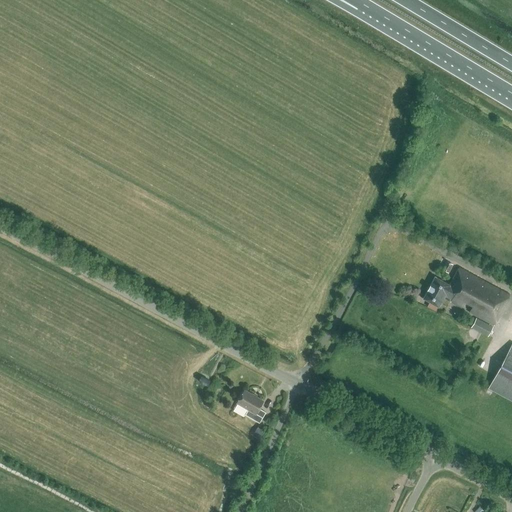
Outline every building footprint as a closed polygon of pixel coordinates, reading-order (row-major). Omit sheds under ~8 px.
[(452,264),(446,261),(442,270),(448,273),(452,264)] [(455,281),(452,286),(436,277),(424,299),(439,307),(444,298),(452,302),(451,302),(464,309),(463,308),(468,299),(476,303),(471,312),(469,311),(469,312),(495,326),(511,296),(459,268),(453,279),(455,281)] [(494,327),(477,318),(472,327),(489,336),(494,327)] [(511,342),(506,352),(488,387),(511,399),(511,342)] [(206,386),(209,381),(202,377),(199,382),(206,386)] [(242,390),(235,403),(247,409),(244,415),(259,423),(265,411),(258,408),(262,400),(242,390)] [(258,428),(253,436),(259,440),(265,432),(258,428)]
